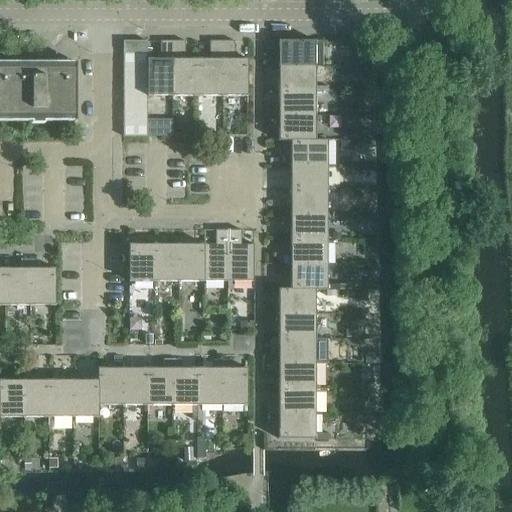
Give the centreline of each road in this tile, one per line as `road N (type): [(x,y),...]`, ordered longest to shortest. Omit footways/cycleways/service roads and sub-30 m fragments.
road 1 (track): [(416,3),(437,153),(441,474)]
road 2 (residential): [(113,15),(394,14),(416,3)]
road 3 (residential): [(113,218),(113,15)]
road 4 (residential): [(113,218),(262,217)]
road 5 (residential): [(93,343),(94,244),(113,218)]
